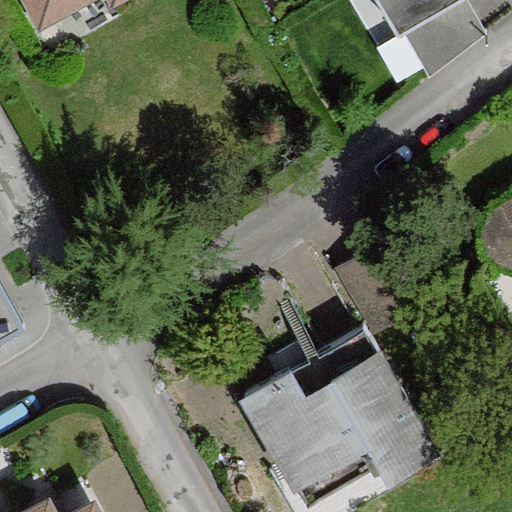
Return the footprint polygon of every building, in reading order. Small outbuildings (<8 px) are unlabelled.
[(28,0),(41,22),(81,0),(111,0),(115,6),(125,0),(28,0)] [(372,0),(393,35),(453,0),(372,0)] [(511,191),(490,206),(484,243),(498,259),(511,263),(511,191)] [(0,338),(19,328),(0,293),(0,338)] [(298,364),(245,394),(299,489),(373,447),(391,479),(442,450),(384,348),(312,388),(298,364)]
